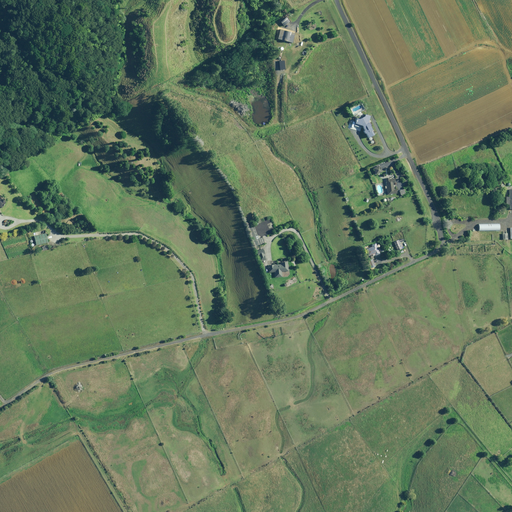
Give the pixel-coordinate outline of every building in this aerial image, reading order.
[(290,21),(286,16),(280,21),(283,26),(290,21)] [(294,31),(280,28),(277,38),(291,42),(294,31)] [(364,133),(366,138),(372,135),(366,122),(368,120),(369,116),(363,115),(363,117),(357,120),(355,119),(353,124),(361,126),(363,131),(362,131),(363,134),(364,133)] [(381,172),(378,165),(372,168),(375,175),(381,172)] [(394,178),(385,178),(385,195),(395,194),(395,189),(392,189),(392,183),(394,183),(394,178)] [(258,238),(254,228),(250,229),(255,246),(263,243),(261,237),(258,238)] [(47,242),(45,234),(34,236),(36,245),(47,242)] [(403,241),(403,239),(394,242),(397,250),(402,249),(399,243),(403,241)] [(372,255),(373,256),(374,255),(375,256),(379,254),(376,244),(371,245),(372,247),(365,249),(368,256),(372,255)] [(266,259),(262,248),(255,251),(257,256),(258,255),(260,261),(266,259)] [(278,265),(266,265),(266,273),(272,273),(273,278),(280,278),(280,272),(286,271),(286,262),(278,262),(278,265)]
